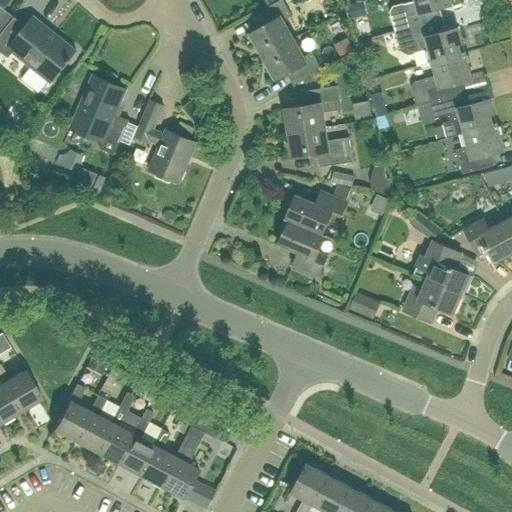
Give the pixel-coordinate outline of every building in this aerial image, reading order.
[(10,0),(0,0),(0,35),(14,18),(3,9),(10,0)] [(249,33),(262,56),(294,38),(283,20),(290,16),(281,0),(279,0),(253,15),(260,27),(249,33)] [(397,32),(442,19),(439,7),(449,4),(448,0),(414,0),(415,1),(394,7),(391,12),(397,32)] [(76,52),(34,18),(26,27),(15,18),(0,36),(0,51),(8,58),(13,52),(50,81),(66,61),(68,62),(76,52)] [(428,48),(432,62),(464,53),(456,27),(445,30),(442,19),(397,32),(402,50),(407,54),(428,48)] [(294,38),(262,56),(275,79),(286,73),(293,85),(321,69),(312,52),(304,57),(294,38)] [(376,54),(372,41),(358,45),(362,58),(376,54)] [(411,87),(416,106),(429,103),(463,94),(459,81),(470,78),(464,53),(432,62),(436,75),(414,81),(411,87)] [(112,86),(91,77),(69,127),(102,142),(99,148),(114,155),(129,120),(114,114),(125,89),(113,84),(112,86)] [(379,90),(376,78),(364,82),(367,93),(379,90)] [(288,132),(325,126),(323,113),(341,110),(337,86),(307,90),(309,104),(284,108),(288,132)] [(429,103),(433,118),(445,114),(448,122),(443,124),(447,136),(463,132),(495,123),(488,98),(466,104),(463,94),(429,103)] [(209,115),(194,98),(184,107),(199,124),(209,115)] [(163,106),(150,101),(135,137),(158,147),(149,170),(158,174),(156,177),(167,182),(169,178),(178,182),(195,143),(165,130),(163,134),(153,129),(163,106)] [(495,123),(463,132),(467,145),(454,149),(461,173),(494,164),(490,152),(502,149),(495,123)] [(325,126),(288,132),(292,157),(317,153),(320,167),(353,162),(349,138),(328,142),(325,126)] [(354,197),(354,180),(342,180),(342,197),(354,197)] [(374,202),(375,191),(355,188),(354,199),(374,202)] [(321,235),(328,219),(337,222),(346,202),(320,191),(314,204),(295,195),(284,219),(287,221),(288,221),(321,235)] [(441,229),(419,212),(410,223),(432,240),(441,229)] [(511,214),(503,220),(511,237),(511,214)] [(495,262),(511,252),(511,237),(503,220),(487,228),(482,218),(463,229),(478,256),(488,250),(495,262)] [(324,236),(321,235),(288,221),(287,221),(277,244),(297,252),(291,266),(316,277),(325,256),(317,252),(324,236)] [(413,274),(460,294),(468,275),(453,269),(459,254),(431,241),(425,256),(420,253),(414,267),(416,268),(413,274)] [(452,313),(460,294),(413,274),(413,275),(425,280),(421,290),(412,286),(401,310),(430,323),(437,307),(452,313)] [(381,302),(357,292),(350,308),(374,318),(381,302)] [(106,363),(91,355),(84,368),(100,376),(106,363)] [(0,382),(1,382),(19,411),(41,398),(23,369),(7,379),(0,366),(0,382)] [(121,371),(112,367),(108,373),(117,378),(121,371)] [(0,422),(19,411),(1,382),(0,382),(0,422)] [(91,412),(89,410),(76,403),(83,389),(75,385),(66,401),(68,402),(52,431),(74,443),(91,412)] [(95,454),(116,465),(133,434),(131,433),(117,426),(125,412),(123,410),(130,398),(124,394),(109,422),(112,423),(95,454)] [(74,443),(95,454),(112,423),(109,422),(97,415),(104,401),(96,397),(89,410),(91,412),(74,443)] [(186,405),(176,401),(170,413),(180,418),(186,405)] [(116,465),(137,476),(154,446),(152,444),(139,438),(155,408),(146,403),(138,419),(131,433),(133,434),(116,465)] [(224,425),(198,411),(190,425),(203,432),(216,439),(224,425)] [(190,425),(173,456),(175,457),(158,487),(180,499),(181,497),(192,477),(196,469),(186,463),(203,432),(190,425)] [(137,476),(158,487),(175,457),(173,456),(160,449),(168,434),(160,430),(152,444),(154,446),(137,476)] [(290,493),(312,505),(328,475),(306,463),(290,493)] [(328,475),(312,505),(325,511),(335,511),(350,486),(328,475)] [(192,477),(181,497),(204,509),(214,489),(192,477)] [(362,511),(371,498),(350,486),(335,511),(362,511)] [(371,498),(362,511),(390,511),(392,509),(371,498)]
